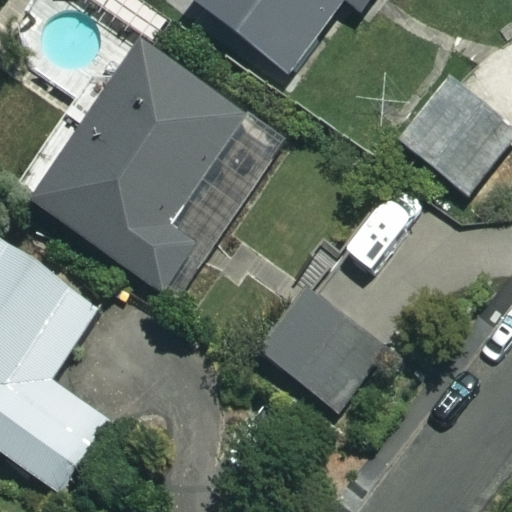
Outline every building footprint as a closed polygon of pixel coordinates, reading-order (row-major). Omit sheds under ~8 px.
[(381,0),(193,0),(192,2),(293,80),(351,5),(368,17),(381,0)] [(511,48),(486,58),(459,90),(454,85),(404,144),(479,208),(511,168),(511,48)] [(38,206),(174,304),(287,147),(151,49),(38,206)] [(103,315),(0,241),(0,454),(60,498),(111,426),(53,385),(103,315)] [(378,349),(314,295),(260,359),(324,413),(378,349)]
